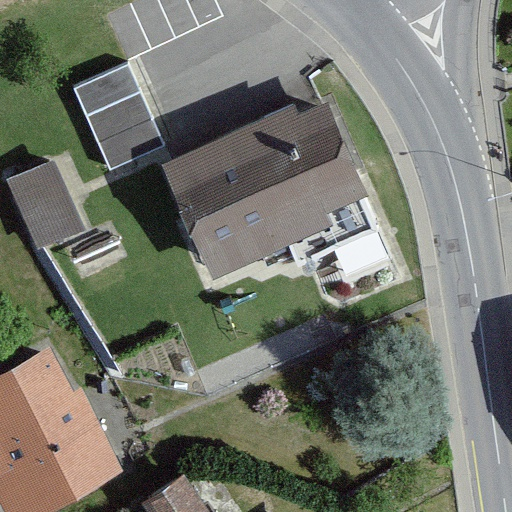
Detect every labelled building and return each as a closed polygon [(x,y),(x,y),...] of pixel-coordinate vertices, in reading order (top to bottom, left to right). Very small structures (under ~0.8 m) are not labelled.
[(128,62),(75,85),(112,164),(164,141),(128,62)] [(328,95),(160,163),(208,281),(298,244),(293,230),(371,198),(328,95)] [(42,152),(0,169),(0,183),(26,243),(73,223),(42,152)] [(40,335),(0,356),(0,498),(6,510),(105,459),(40,335)] [(206,511),(176,466),(133,494),(145,511),(206,511)]
